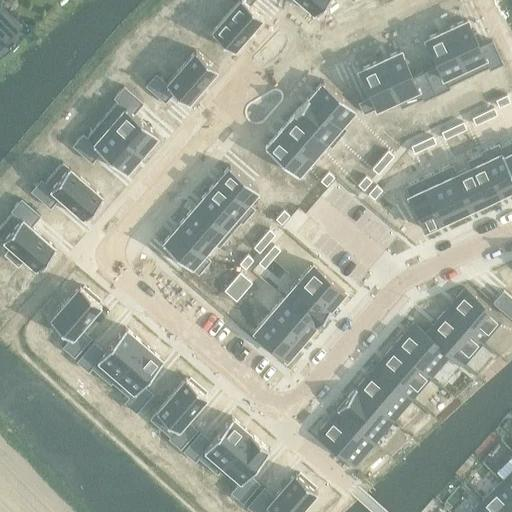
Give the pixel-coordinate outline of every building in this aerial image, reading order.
[(238,0),(212,30),(212,31),(233,50),(234,49),(262,16),(263,15),(250,4),(253,0),(238,0)] [(298,0),(313,13),(314,12),(315,13),(317,10),(318,10),(319,11),(328,0),(298,0)] [(0,47),(21,27),(1,7),(0,7),(0,47)] [(467,18),(446,28),(468,76),(488,67),(489,69),(503,63),(492,40),(479,45),(467,18)] [(446,28),(425,38),(438,65),(425,71),(436,94),(450,87),(449,85),(468,76),(446,28)] [(156,73),(146,85),(165,102),(175,91),(188,102),(188,101),(217,69),(218,68),(196,49),(195,50),(167,82),(166,82),(156,73)] [(400,50),(379,59),(402,107),(421,98),(422,100),(436,94),(425,71),(413,76),(400,50)] [(379,59),(359,69),(371,96),(359,102),(364,113),(377,107),(377,108),(397,99),(401,107),(402,107),(379,59)] [(323,80),(308,97),(346,130),(347,129),(342,124),(356,108),(323,80)] [(118,100),(102,118),(142,153),(158,135),(158,134),(145,123),(140,118),(134,113),(143,102),(124,85),(114,97),(118,100)] [(507,94),(496,99),(499,106),(510,101),(507,94)] [(308,97),(294,113),(332,146),(346,130),(308,97)] [(494,107),(483,112),(486,119),(497,114),(494,107)] [(483,112),(472,117),(475,124),(486,119),(483,112)] [(294,113),(280,129),(313,158),(326,142),(331,147),(332,146),(294,113)] [(83,133),(73,145),(92,161),(101,151),(108,157),(121,168),(126,172),(126,171),(142,153),(102,118),(87,136),(83,133)] [(463,121),(452,126),(456,133),(467,128),(463,121)] [(452,126),(441,131),(445,138),(456,133),(452,126)] [(280,129),(265,147),(298,175),(313,158),(280,129)] [(433,135),(422,140),(425,147),(436,142),(433,135)] [(422,140),(411,145),(414,153),(425,147),(422,140)] [(498,142),(497,143),(511,174),(511,140),(500,146),(498,142)] [(511,174),(497,143),(482,150),(502,194),(511,189),(511,174)] [(388,150),(380,159),(386,164),(394,155),(388,150)] [(482,153),(468,159),(487,201),(502,194),(482,150),(481,151),(482,153)] [(380,159),(372,168),(378,173),(386,164),(380,159)] [(452,164),(451,164),(472,208),(487,201),(468,159),(467,160),(470,166),(456,172),(452,164)] [(41,178),(31,190),(51,207),(59,197),(60,197),(83,216),(84,217),(86,215),(87,214),(88,216),(102,200),(100,198),(101,198),(103,196),(102,195),(69,167),(63,161),(45,182),(41,178)] [(230,164),(218,178),(254,209),(255,208),(248,202),(259,190),(230,164)] [(451,164),(436,171),(456,215),(472,208),(451,164)] [(328,171),(321,181),(327,186),(335,177),(328,171)] [(436,171),(421,178),(441,222),(456,215),(436,171)] [(366,175),(358,184),(364,190),(372,180),(366,175)] [(218,178),(207,190),(243,222),(254,209),(218,178)] [(421,178),(405,186),(425,229),(441,222),(421,178)] [(376,184),(368,193),(375,199),(382,189),(376,184)] [(207,190),(196,203),(231,233),(241,221),(243,223),(243,222),(207,190)] [(13,212),(0,226),(0,236),(3,239),(12,246),(6,254),(19,265),(25,257),(36,267),(37,268),(39,266),(40,265),(41,267),(55,251),(53,249),(54,249),(56,247),(55,246),(32,225),(33,224),(41,215),(21,198),(11,210),(13,212)] [(196,203),(185,216),(220,246),(231,233),(196,203)] [(284,210),(276,219),(282,224),(290,215),(284,210)] [(185,216),(174,228),(210,260),(211,259),(205,254),(204,253),(213,242),(219,247),(220,246),(185,216)] [(174,228),(162,242),(199,274),(210,260),(174,228)] [(269,229),(261,238),(268,243),(275,234),(269,229)] [(261,238),(254,247),(260,252),(268,243),(261,238)] [(274,244),(267,253),(273,258),(280,249),(274,244)] [(267,253),(259,262),(265,268),(273,258),(267,253)] [(247,254),(240,263),(246,268),(254,259),(247,254)] [(312,262),(297,279),(330,309),(330,308),(345,291),(312,262)] [(240,272),(232,281),(238,286),(246,277),(240,272)] [(246,277),(238,286),(244,291),(252,282),(246,277)] [(297,279),(283,296),(316,325),(330,309),(297,279)] [(232,281),(225,290),(230,295),(238,286),(232,281)] [(51,318),(50,319),(71,337),(63,346),(75,357),(92,337),(82,328),(81,328),(101,304),(102,303),(99,301),(100,299),(84,285),(83,287),(82,287),(80,285),(79,285),(51,318)] [(238,286),(230,295),(237,300),(244,291),(238,286)] [(465,287),(445,310),(482,342),(502,320),(465,287)] [(511,297),(503,290),(493,302),(511,317),(511,297)] [(283,296),(268,312),(302,341),(316,325),(283,296)] [(445,310),(426,332),(450,354),(463,365),(482,342),(445,310)] [(268,312),(254,329),(287,358),(302,341),(268,312)] [(413,322),(394,344),(431,377),(432,375),(448,357),(450,354),(426,332),(413,322)] [(94,341),(77,361),(89,371),(92,367),(110,383),(144,343),(126,327),(125,326),(114,340),(109,345),(104,351),(94,341)] [(144,343),(110,383),(111,383),(112,382),(129,396),(125,402),(136,412),(153,393),(142,383),(163,359),(162,358),(144,343)] [(394,344),(375,366),(412,398),(431,377),(394,344)] [(375,366),(356,388),(393,420),(395,419),(404,426),(419,408),(411,401),(410,400),(412,398),(375,366)] [(157,410),(150,418),(170,436),(169,438),(181,448),(198,429),(188,420),(187,419),(207,396),(208,395),(205,393),(206,391),(190,377),(189,379),(188,379),(186,377),(185,377),(157,410)] [(338,409),(337,410),(374,442),(393,420),(356,388),(347,399),(338,409)] [(337,410),(318,432),(355,464),(374,442),(337,410)] [(200,431),(184,451),(195,461),(199,457),(217,472),(251,433),(233,417),(232,416),(211,441),(200,431)] [(251,433),(217,472),(217,473),(223,467),(224,466),(241,481),(240,482),(231,492),(243,502),(260,482),(249,473),(254,467),(258,462),(270,449),(251,433)] [(511,470),(501,481),(511,491),(511,470)] [(264,486),(247,506),(254,511),(298,511),(316,491),(317,490),(315,488),(314,488),(316,486),(300,472),(299,474),(298,473),(296,471),(295,472),(275,496),(274,495),(264,486)] [(511,511),(511,491),(501,481),(481,501),(491,511),(511,511)] [(491,511),(481,501),(469,511),(491,511)]
